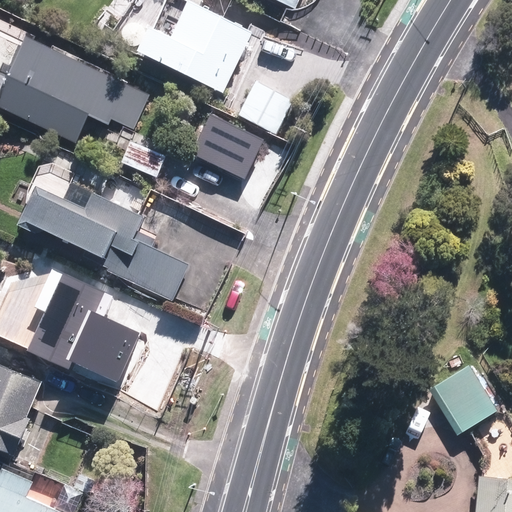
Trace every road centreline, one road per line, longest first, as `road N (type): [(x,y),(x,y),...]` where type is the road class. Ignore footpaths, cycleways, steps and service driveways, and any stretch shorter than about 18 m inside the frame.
road 1 (secondary): [(456,0),(372,138),(300,317),(246,511)]
road 2 (unknown): [(440,26),(511,144)]
